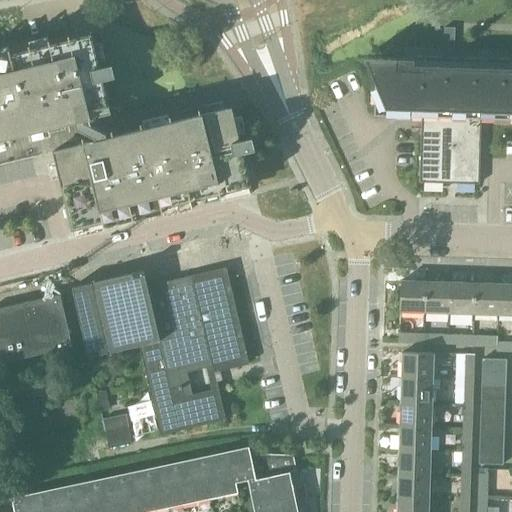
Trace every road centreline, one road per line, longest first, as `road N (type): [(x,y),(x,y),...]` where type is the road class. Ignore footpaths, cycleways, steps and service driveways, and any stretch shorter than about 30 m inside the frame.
road 1 (residential): [(350,426),(298,416),(257,237),(341,221)]
road 2 (residential): [(350,426),(350,240)]
road 3 (residential): [(511,244),(350,240)]
road 4 (residential): [(341,221),(277,85)]
